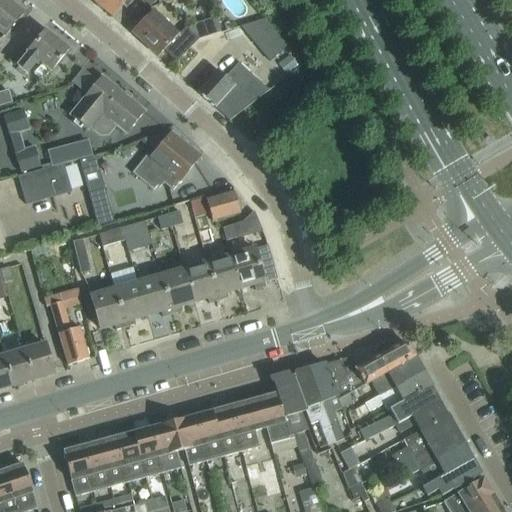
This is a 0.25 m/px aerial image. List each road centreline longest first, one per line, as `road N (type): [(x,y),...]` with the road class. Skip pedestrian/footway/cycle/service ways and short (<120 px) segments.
road 1 (residential): [(315,328),(286,232),(248,168),(57,0)]
road 2 (tertiary): [(27,412),(315,328)]
road 3 (secondary): [(366,0),(502,233)]
road 4 (tertiary): [(315,328),(502,233)]
road 5 (residential): [(511,497),(425,342)]
